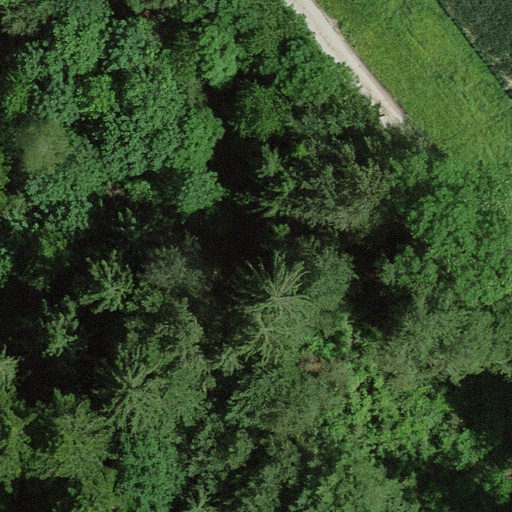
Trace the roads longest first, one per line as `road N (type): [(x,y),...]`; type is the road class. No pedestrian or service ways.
road 1 (track): [(411,154),(280,311),(259,511)]
road 2 (track): [(285,0),(511,266)]
